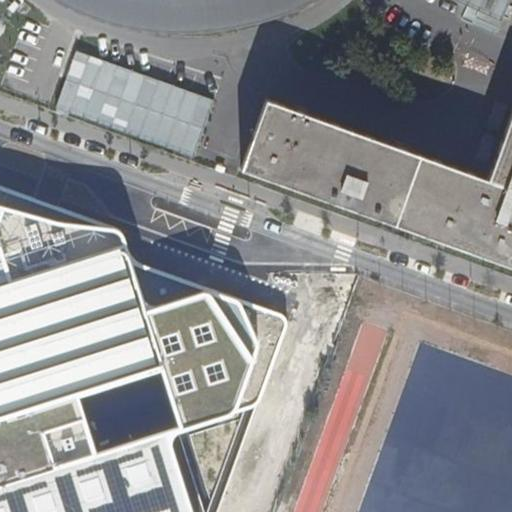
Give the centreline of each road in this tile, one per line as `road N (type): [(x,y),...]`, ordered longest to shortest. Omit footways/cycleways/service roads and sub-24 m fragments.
road 1 (unclassified): [(511,312),(0,126)]
road 2 (unknown): [(50,0),(87,19),(183,37),(228,37),(324,0)]
